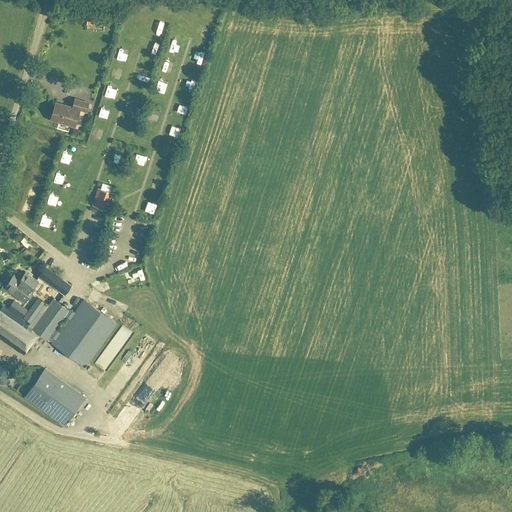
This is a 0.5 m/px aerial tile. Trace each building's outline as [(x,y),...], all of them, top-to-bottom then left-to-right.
[(104,17),(88,16),(87,24),(104,26),(104,17)] [(72,108),(56,103),(50,120),(74,127),(80,110),(86,112),(89,103),(75,99),(72,108)] [(99,117),(109,119),(112,110),(102,107),(99,117)] [(151,108),(149,117),(159,120),(162,110),(151,108)] [(93,138),(102,141),(106,132),(96,128),(93,138)] [(65,153),(62,162),(77,167),(80,158),(65,153)] [(65,187),(68,178),(59,174),(55,183),(65,187)] [(112,194),(99,190),(94,204),(107,209),(112,194)] [(48,205),(54,207),(57,198),(51,196),(48,205)] [(4,258),(0,264),(0,269),(9,276),(16,266),(4,258)] [(11,293),(25,302),(34,290),(32,289),(38,282),(24,272),(19,279),(13,275),(8,281),(6,279),(0,288),(10,295),(11,293)] [(70,289),(65,285),(47,273),(43,279),(66,295),(70,289)] [(29,326),(3,306),(0,309),(0,337),(23,355),(39,334),(48,340),(48,339),(52,342),(52,343),(85,367),(116,324),(83,300),(54,339),(50,337),(69,311),(54,300),(43,314),(39,311),(44,303),(38,299),(24,317),(31,322),(29,326)] [(6,366),(0,365),(0,383),(5,384),(10,375),(6,366)] [(84,398),(45,369),(25,396),(65,425),(84,398)]
